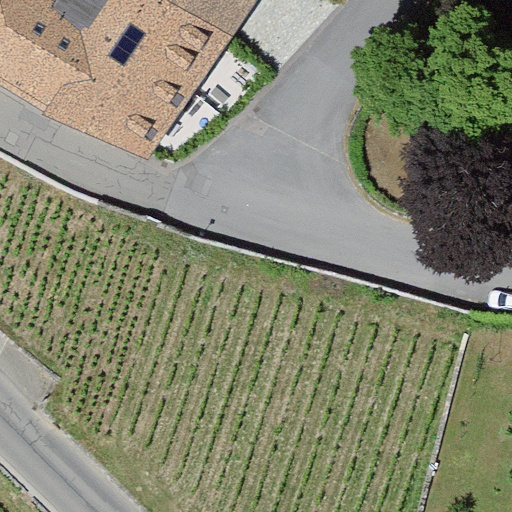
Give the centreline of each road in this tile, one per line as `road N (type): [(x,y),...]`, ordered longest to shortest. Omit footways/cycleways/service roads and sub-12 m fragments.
road 1 (residential): [(511,259),(238,225)]
road 2 (residential): [(371,0),(238,225)]
road 3 (residential): [(238,225),(143,199),(0,135)]
road 4 (tertiary): [(0,421),(89,511)]
